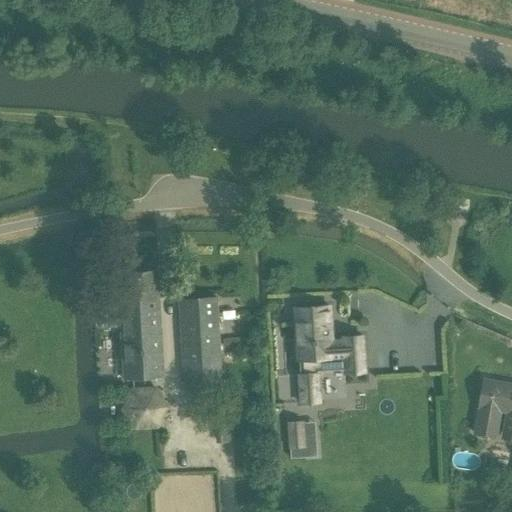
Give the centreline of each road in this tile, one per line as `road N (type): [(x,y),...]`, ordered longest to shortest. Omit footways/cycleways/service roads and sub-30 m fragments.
road 1 (unclassified): [(511,315),(381,228),(307,208),(146,204),(0,232)]
road 2 (secondary): [(511,57),(237,0)]
road 3 (track): [(172,392),(246,492),(251,511)]
